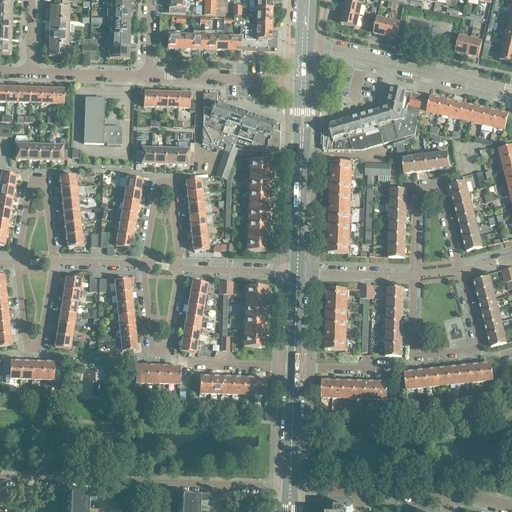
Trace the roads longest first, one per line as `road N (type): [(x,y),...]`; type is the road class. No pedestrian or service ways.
road 1 (residential): [(414,275),(412,365),(482,355),(460,271)]
road 2 (residential): [(511,92),(319,49)]
road 3 (residential): [(460,271),(439,185),(415,193),(414,275)]
road 4 (tertiary): [(298,273),(304,79)]
road 5 (residential): [(144,263),(152,352),(166,353),(178,269)]
road 6 (residential): [(52,262),(43,179),(32,179),(18,264)]
road 7 (residential): [(18,264),(25,345),(38,346),(52,262)]
road 8 (residential): [(178,269),(173,189),(166,183),(154,195),(144,263)]
road 9 (residential): [(286,79),(146,74)]
road 10 (tertiary): [(291,491),(294,367)]
road 11 (residential): [(298,273),(178,269)]
